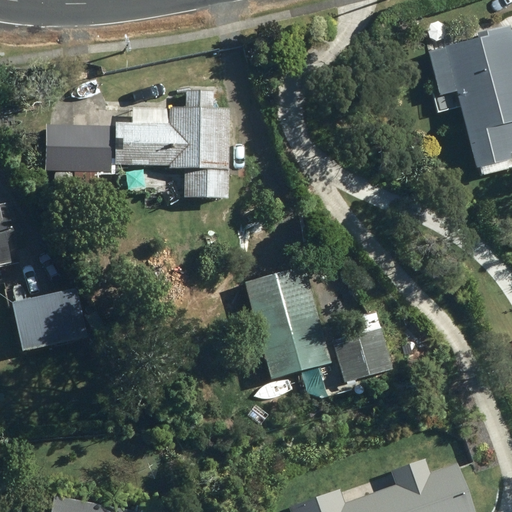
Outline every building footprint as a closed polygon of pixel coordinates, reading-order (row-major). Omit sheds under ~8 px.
[(441,43),(470,164),(506,156),(498,122),(511,118),(511,32),(511,26),(491,31),(490,25),(474,29),(475,35),(441,43)] [(180,194),(223,196),(225,106),(210,106),(210,88),(183,88),(182,103),(166,103),(167,121),(110,120),(109,162),(164,163),(164,165),(180,165),(180,194)] [(95,185),(96,126),(41,124),(40,164),(71,164),(72,186),(95,185)] [(0,200),(0,260),(13,258),(1,200),(0,200)] [(240,280),(253,323),(310,306),(298,263),(240,280)] [(6,300),(17,349),(85,335),(74,286),(6,300)] [(363,332),(326,341),(337,389),(374,380),(363,332)] [(288,511),(466,511),(452,469),(424,478),(420,465),(391,475),(396,487),(341,506),(337,494),(288,511)] [(4,511),(30,511),(32,495),(6,492),(4,511)] [(47,511),(132,511),(133,509),(51,493),(47,511)]
